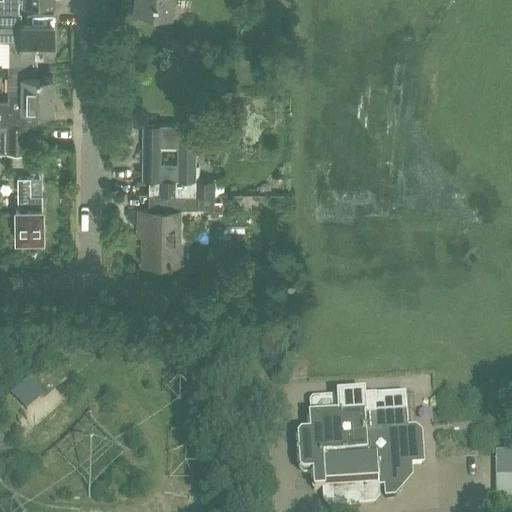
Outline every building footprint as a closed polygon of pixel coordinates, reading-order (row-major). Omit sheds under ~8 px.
[(0,0),(0,12),(19,13),(19,1),(18,0),(0,0)] [(174,0),(138,0),(136,12),(172,18),(174,0)] [(50,53),(51,53),(51,25),(21,25),(21,13),(19,13),(0,12),(0,40),(7,40),(7,65),(19,65),(34,65),(34,58),(50,58),(50,53)] [(7,102),(0,101),(0,121),(23,122),(23,110),(51,110),(51,76),(34,76),(34,65),(19,65),(7,65),(7,102)] [(142,180),(148,180),(148,193),(213,194),(213,180),(194,180),(195,125),(143,124),(142,180)] [(25,125),(0,125),(0,153),(25,154),(25,125)] [(42,195),(29,195),(29,178),(17,178),(17,209),(15,209),(16,239),(26,239),(26,243),(39,243),(39,239),(41,239),(41,209),(42,209),(42,195)] [(148,194),(147,210),(137,210),(137,232),(142,232),(142,263),(178,263),(179,209),(211,209),(211,216),(218,216),(218,211),(221,211),(221,203),(213,203),(213,194),(148,193),(148,194)] [(29,378),(12,395),(28,411),(45,394),(29,378)] [(313,491),(314,491),(314,490),(323,490),(324,502),(328,506),(373,503),(377,499),(376,485),(386,484),(389,487),(394,487),(396,484),(397,481),(396,480),(402,474),(403,475),(406,473),(409,471),(409,464),(422,463),(420,433),(418,427),(406,428),(405,411),(404,394),(374,396),(374,401),(363,402),(363,394),(336,396),(336,399),(313,400),(310,403),(311,417),(309,417),(308,417),(309,434),(300,435),(297,438),(297,451),(295,455),(298,457),(299,470),(302,473),(312,473),(313,491)] [(511,453),(495,453),(495,500),(511,499),(511,453)]
